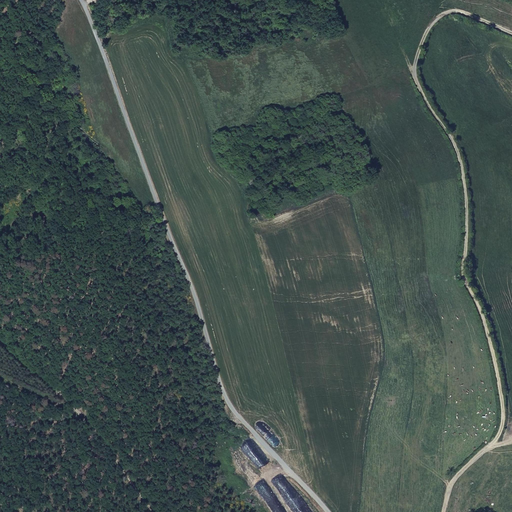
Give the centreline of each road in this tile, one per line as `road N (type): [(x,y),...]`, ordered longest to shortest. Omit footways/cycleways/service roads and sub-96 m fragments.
road 1 (track): [(443,511),(451,482),(492,442),(503,419),(488,329),(464,279),(463,176),(414,73),(426,33),(446,11),(511,33)]
road 2 (unclassified): [(82,0),(192,289),(224,399),(326,511)]
road 3 (track): [(0,343),(85,422),(151,511)]
